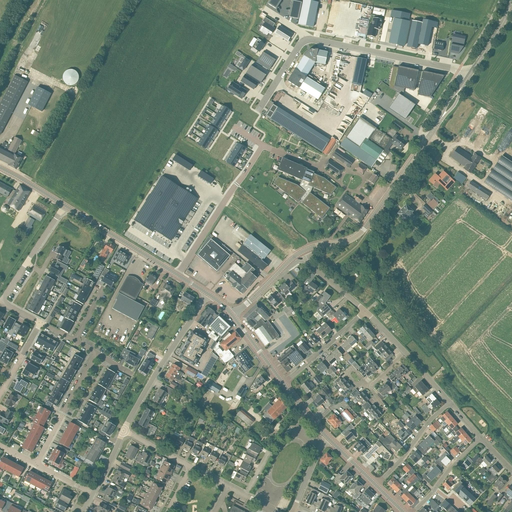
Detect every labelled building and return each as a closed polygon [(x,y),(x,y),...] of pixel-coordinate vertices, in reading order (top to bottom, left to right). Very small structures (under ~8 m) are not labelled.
[(276,9),(281,0),(292,0),(289,17),(298,19),(302,0),(269,0),(268,4),(276,9)] [(303,0),(298,24),(313,27),(318,3),(304,0),(303,0)] [(332,0),(327,30),(340,33),(345,8),(344,7),(345,1),(341,0),(332,0)] [(394,11),(392,17),(408,20),(409,14),(394,11)] [(266,23),(261,31),(267,34),(268,32),(271,34),(274,29),(272,28),(275,24),(265,17),(262,21),(266,23)] [(381,23),(382,19),(373,18),(372,25),(369,25),(367,35),(375,37),(377,29),(379,30),(380,26),(381,26),(381,23)] [(394,19),(389,43),(404,46),(409,22),(394,19)] [(423,23),(413,21),(407,47),(417,49),(418,45),(428,47),(432,28),(434,28),(435,22),(423,20),(423,23)] [(279,26),(275,33),(288,41),(292,34),(279,26)] [(450,48),(452,49),(451,52),(458,54),(463,47),(465,37),(456,35),(455,41),(452,40),(450,48)] [(257,39),(250,50),(256,54),(258,51),(260,52),(265,44),(263,44),(264,43),(257,39)] [(435,41),(434,49),(442,51),(444,43),(435,41)] [(316,50),(315,49),(314,49),(313,50),(312,50),(310,50),(309,50),(308,51),(307,51),(307,52),(306,53),(305,54),(304,54),(303,55),(303,56),(314,63),(314,62),(325,64),(327,52),(317,50),(316,50)] [(257,62),(269,70),(276,60),(263,52),(257,62)] [(241,56),(235,66),(242,70),(248,61),(241,56)] [(314,63),(303,56),(294,70),(305,76),(314,63)] [(367,60),(357,58),(352,84),(361,86),(367,60)] [(251,66),(246,74),(261,83),(266,75),(251,66)] [(389,83),(389,87),(402,96),(404,88),(414,90),(418,70),(398,66),(395,84),(389,83)] [(64,74),(63,75),(63,76),(63,77),(63,79),(63,80),(64,82),(65,83),(66,84),(68,85),(70,86),(72,86),(74,85),(75,84),(77,83),(78,81),(79,79),(79,77),(78,75),(78,74),(77,72),(75,71),(73,70),(72,69),(70,69),(68,70),(67,70),(65,71),(64,72),(64,74)] [(309,79),(305,76),(294,70),(287,81),(299,89),(299,88),(302,90),(317,100),(325,89),(309,79)] [(422,71),(417,95),(430,98),(442,79),(440,75),(422,71)] [(0,134),(28,82),(15,75),(0,103),(0,134)] [(245,75),(241,82),(253,90),(258,83),(245,75)] [(233,83),(228,91),(241,100),(247,91),(233,83)] [(42,112),(51,94),(38,87),(28,105),(42,112)] [(398,94),(388,109),(405,120),(414,105),(398,94)] [(312,115),(314,111),(302,103),(298,109),(301,111),(302,109),(312,115)] [(222,105),(219,110),(227,115),(230,110),(222,105)] [(271,106),(264,118),(269,121),(277,109),(271,106)] [(270,119),(288,130),(296,119),(278,108),(270,119)] [(219,110),(216,114),(224,119),(227,115),(219,110)] [(216,114),(213,119),(221,124),(224,119),(216,114)] [(345,138),(340,146),(371,168),(374,164),(378,167),(387,154),(389,152),(388,150),(391,146),(381,140),(385,135),(376,128),(360,117),(345,138)] [(213,119),(210,123),(218,129),(221,124),(213,119)] [(296,119),(288,130),(322,152),(329,140),(296,119)] [(401,131),(404,127),(395,120),(392,124),(401,131)] [(209,125),(206,130),(214,135),(217,130),(209,125)] [(206,130),(203,134),(211,140),(214,135),(206,130)] [(203,134),(200,139),(209,144),(211,140),(203,134)] [(385,135),(381,140),(391,146),(392,144),(393,143),(395,144),(394,145),(401,150),(401,149),(406,142),(398,136),(395,134),(391,139),(385,135)] [(0,147),(0,160),(9,165),(16,169),(22,158),(14,154),(15,154),(22,141),(14,137),(10,145),(6,143),(3,149),(0,148),(0,147)] [(200,139),(197,144),(206,149),(209,144),(200,139)] [(237,143),(234,148),(242,153),(245,148),(237,143)] [(463,169),(470,173),(480,158),(474,154),(472,157),(458,147),(451,157),(465,167),(463,169)] [(234,148),(231,152),(240,157),(242,153),(234,148)] [(337,148),(332,155),(350,167),(354,160),(337,148)] [(231,152),(229,157),(237,162),(240,157),(231,152)] [(172,160),(177,163),(181,158),(175,155),(172,160)] [(511,162),(502,156),(484,183),(511,202),(511,162)] [(229,157),(226,162),(234,167),(237,162),(229,157)] [(283,158),(281,162),(279,166),(281,167),(279,170),(281,171),(302,180),(299,186),(297,185),(278,177),(273,183),(298,202),(301,198),(302,199),(304,201),(302,203),(318,215),(321,217),(325,211),(327,213),(330,208),(310,193),(313,187),(329,194),(332,191),(333,192),(337,188),(325,178),(314,173),(314,172),(307,169),(307,168),(283,158)] [(325,166),(339,175),(343,169),(329,159),(325,166)] [(358,163),(355,169),(362,174),(366,169),(358,163)] [(197,176),(210,184),(214,179),(201,171),(197,176)] [(440,184),(446,190),(454,182),(443,171),(438,177),(435,174),(429,181),(437,188),(440,184)] [(452,179),(462,184),(465,177),(456,172),(452,179)] [(369,181),(374,184),(378,178),(374,175),(369,181)] [(162,176),(134,220),(151,231),(152,229),(169,240),(196,197),(162,176)] [(491,193),(471,180),(467,187),(486,199),(491,193)] [(0,181),(0,193),(7,197),(12,189),(0,181)] [(30,191),(20,184),(7,204),(18,211),(30,191)] [(360,223),(368,210),(362,206),(361,206),(345,194),(337,205),(348,213),(348,212),(351,214),(350,215),(353,218),(360,223)] [(426,203),(432,208),(437,203),(431,197),(426,203)] [(494,200),(487,209),(501,218),(507,209),(494,200)] [(425,204),(421,208),(429,215),(433,212),(425,204)] [(34,205),(28,215),(40,223),(46,213),(34,205)] [(404,220),(406,219),(410,224),(416,217),(411,213),(413,212),(406,205),(398,214),(404,220)] [(333,211),(340,216),(342,213),(336,207),(333,211)] [(29,218),(20,233),(27,237),(33,227),(32,227),(35,221),(29,218)] [(201,259),(201,258),(209,264),(208,265),(212,269),(213,268),(217,271),(226,260),(227,260),(230,256),(208,237),(210,234),(196,255),(201,259)] [(269,253),(270,251),(251,235),(249,237),(246,241),(239,249),(238,251),(254,264),(256,265),(263,271),(267,265),(265,263),(261,261),(262,260),(263,258),(264,259),(266,257),(269,253)] [(108,243),(104,249),(99,257),(104,260),(109,252),(111,253),(115,247),(108,243)] [(55,252),(60,255),(58,259),(57,259),(63,262),(67,264),(70,260),(64,257),(68,250),(59,245),(58,245),(59,246),(55,252)] [(119,250),(113,260),(124,266),(130,256),(119,250)] [(58,277),(59,276),(60,274),(59,273),(62,268),(64,270),(66,271),(68,267),(58,261),(56,265),(53,263),(48,271),(53,274),(58,277)] [(235,275),(241,268),(234,263),(223,276),(226,278),(225,279),(232,285),(231,286),(234,289),(235,288),(241,281),(235,275)] [(241,268),(235,275),(241,281),(235,288),(242,294),(256,278),(251,274),(254,270),(252,267),(246,263),(241,268)] [(95,282),(104,267),(100,264),(91,279),(95,282)] [(105,268),(101,275),(104,277),(102,281),(112,287),(116,280),(107,275),(109,271),(105,268)] [(154,275),(153,276),(151,274),(148,279),(146,278),(144,281),(152,286),(157,278),(156,277),(156,276),(154,275)] [(46,276),(44,281),(54,286),(53,286),(56,281),(46,276)] [(130,277),(127,277),(116,299),(117,300),(112,309),(136,321),(144,307),(134,301),(142,285),(140,284),(139,282),(137,280),(135,279),(133,278),(130,277)] [(85,278),(82,283),(92,288),(95,283),(85,278)] [(44,281),(41,286),(52,291),(54,286),(44,281)] [(279,288),(286,296),(296,287),(291,281),(287,285),(285,283),(279,288)] [(312,293),(317,286),(311,282),(307,287),(305,286),(302,289),(306,292),(308,290),(312,293)] [(92,288),(82,283),(82,284),(84,285),(81,290),(80,289),(89,294),(92,288)] [(174,291),(169,288),(170,287),(166,284),(161,292),(163,293),(160,299),(165,302),(167,303),(170,298),(174,291)] [(41,286),(39,290),(48,295),(50,291),(51,291),(52,291),(41,286)] [(80,289),(77,294),(86,299),(89,294),(80,289)] [(39,290),(36,295),(44,300),(47,295),(48,296),(48,295),(39,290)] [(326,314),(331,310),(325,303),(330,296),(324,292),(322,295),(321,294),(316,301),(319,303),(317,312),(319,315),(316,318),(319,321),(322,318),(326,314)] [(177,298),(172,306),(173,306),(180,310),(182,307),(184,308),(185,306),(187,307),(188,304),(190,305),(194,298),(185,293),(181,300),(177,298)] [(86,299),(77,294),(78,295),(76,300),(83,305),(86,299)] [(281,302),(282,303),(285,300),(280,294),(277,297),(273,294),(268,299),(275,307),(281,302)] [(36,295),(33,300),(43,305),(42,304),(44,300),(36,295)] [(33,300),(31,305),(42,310),(41,310),(43,305),(33,300)] [(158,301),(156,300),(150,309),(153,311),(158,301)] [(74,302),(71,307),(78,311),(81,306),(74,302)] [(252,327),(255,330),(254,331),(265,346),(275,338),(276,340),(280,338),(278,336),(279,335),(268,321),(265,323),(261,319),(262,318),(265,320),(270,315),(258,302),(243,316),(243,317),(244,318),(247,322),(252,327)] [(31,305),(28,310),(39,315),(42,310),(31,305)] [(283,309),(288,316),(292,313),(294,311),(288,305),(283,309)] [(69,306),(66,311),(76,316),(78,311),(71,307),(69,306)] [(206,310),(202,316),(208,321),(211,317),(214,320),(217,316),(214,313),(214,312),(209,308),(206,311),(206,310)] [(336,313),(331,310),(326,314),(331,321),(335,317),(339,322),(342,319),(344,321),(349,316),(345,311),(342,313),(340,310),(336,313)] [(66,311),(63,316),(73,321),(76,316),(66,311)] [(206,328),(203,332),(216,342),(216,341),(220,337),(221,338),(222,338),(231,328),(224,321),(220,317),(218,315),(217,316),(214,320),(209,325),(208,326),(206,328)] [(64,317),(61,322),(71,327),(74,322),(73,321),(63,316),(63,317),(64,317)] [(208,321),(202,316),(197,322),(204,327),(208,321)] [(12,337),(16,329),(13,327),(16,321),(10,318),(4,328),(8,330),(7,334),(12,337)] [(330,325),(327,320),(324,322),(325,324),(321,328),(327,334),(331,330),(328,327),(330,325)] [(71,327),(61,322),(58,328),(68,333),(71,327)] [(16,329),(12,337),(16,339),(18,335),(24,338),(29,328),(27,328),(28,327),(25,325),(24,326),(23,325),(19,331),(16,329)] [(153,325),(146,337),(151,340),(158,327),(153,325)] [(364,335),(370,330),(365,325),(362,327),(361,326),(359,327),(360,329),(354,335),(357,339),(358,340),(361,338),(364,335)] [(315,330),(313,332),(317,337),(319,335),(322,338),(327,334),(321,328),(316,331),(315,330)] [(375,336),(370,330),(364,335),(369,341),(375,336)] [(197,355),(200,357),(200,356),(203,350),(199,348),(201,346),(203,347),(207,340),(202,337),(203,337),(198,334),(197,334),(192,331),(189,338),(188,337),(185,344),(182,350),(183,351),(179,357),(184,360),(189,363),(194,365),(198,359),(195,357),(196,354),(197,355)] [(219,346),(217,344),(215,346),(213,349),(216,352),(225,363),(234,356),(228,349),(241,339),(238,335),(235,331),(230,335),(229,333),(228,332),(222,339),(224,340),(219,344),(220,345),(219,346)] [(314,339),(317,337),(313,332),(310,334),(312,336),(307,340),(309,342),(308,344),(311,347),(313,346),(317,342),(314,339)] [(41,346),(46,336),(40,333),(35,343),(41,346)] [(41,346),(47,349),(52,340),(46,336),(41,346)] [(358,340),(357,339),(355,341),(352,337),(351,337),(351,336),(350,336),(349,336),(349,337),(348,337),(348,338),(348,339),(349,339),(346,341),(351,347),(356,342),(358,344),(357,344),(362,349),(364,347),(361,343),(358,340)] [(304,354),(309,350),(306,346),(308,345),(303,339),(301,341),(303,343),(298,347),(304,354)] [(52,340),(47,349),(53,352),(58,343),(52,340)] [(365,348),(367,350),(372,346),(374,344),(371,340),(364,346),(364,347),(365,348)] [(346,351),(351,347),(346,341),(341,346),(346,351)] [(379,356),(381,354),(388,348),(385,344),(384,344),(382,341),(374,347),(377,351),(376,352),(379,356)] [(12,353),(7,350),(8,347),(0,342),(0,344),(6,348),(3,353),(0,358),(0,361),(6,364),(12,353)] [(287,350),(282,354),(282,355),(277,359),(281,364),(283,363),(289,371),(295,366),(296,366),(304,360),(299,355),(301,354),(293,345),(289,348),(286,350),(287,350)] [(70,358),(80,364),(82,359),(83,359),(78,356),(78,355),(80,352),(73,348),(70,352),(72,354),(70,358)] [(381,354),(385,358),(384,359),(386,361),(393,355),(391,353),(392,353),(388,348),(381,354)] [(124,362),(130,365),(135,367),(139,360),(128,354),(129,351),(124,349),(120,356),(126,359),(124,362)] [(146,359),(141,368),(148,372),(150,369),(152,367),(151,367),(153,363),(151,362),(152,359),(153,359),(155,355),(148,350),(146,355),(149,357),(147,359),(146,359)] [(337,350),(331,354),(336,360),(341,355),(337,350)] [(31,357),(30,359),(40,364),(44,357),(34,352),(33,354),(32,353),(30,357),(31,357)] [(243,365),(241,367),(245,373),(253,367),(250,363),(251,362),(244,352),(238,356),(241,360),(240,361),(243,365)] [(345,355),(352,362),(352,363),(354,362),(351,358),(352,357),(347,353),(345,355)] [(331,354),(326,359),(331,364),(334,362),(336,364),(338,362),(336,360),(331,354)] [(345,355),(342,357),(347,362),(349,365),(352,362),(345,355)] [(80,364),(70,358),(67,363),(78,369),(78,368),(77,368),(78,367),(80,364)] [(366,367),(367,367),(372,374),(379,368),(370,358),(367,361),(367,362),(364,365),(366,367)] [(325,369),(329,375),(330,374),(333,378),(337,375),(334,373),(330,368),(330,367),(328,369),(322,362),(316,367),(321,372),(325,369)] [(64,367),(75,373),(78,369),(67,363),(64,367)] [(25,368),(22,374),(31,379),(33,374),(34,375),(35,373),(36,373),(39,368),(31,364),(30,365),(28,364),(25,368)] [(176,374),(181,377),(183,374),(179,371),(180,369),(173,364),(171,367),(170,367),(169,369),(170,370),(169,370),(176,374)] [(396,370),(402,376),(404,374),(405,375),(409,372),(403,364),(400,366),(396,370)] [(197,372),(187,366),(184,372),(194,378),(197,372)] [(64,367),(62,372),(72,378),(75,373),(75,374),(75,373),(64,367)] [(366,375),(368,377),(372,374),(367,367),(366,367),(363,370),(362,370),(360,368),(358,370),(364,377),(366,375)] [(117,374),(107,369),(104,374),(112,378),(114,380),(117,374)] [(179,381),(181,377),(176,374),(169,370),(166,376),(173,380),(174,378),(179,381)] [(396,370),(392,374),(398,380),(402,376),(396,370)] [(70,382),(72,378),(62,372),(59,377),(61,378),(70,383),(69,383),(70,382)] [(112,378),(104,374),(101,379),(109,383),(112,378)] [(392,382),(390,383),(394,389),(397,387),(394,383),(398,380),(392,374),(388,377),(392,382)] [(318,384),(322,382),(316,375),(313,378),(318,384)] [(259,387),(265,382),(261,377),(255,382),(257,384),(253,387),(256,389),(259,387)] [(69,383),(70,383),(61,378),(60,379),(58,383),(66,387),(69,383)] [(337,390),(340,388),(347,382),(344,378),(341,380),(339,378),(334,382),(336,385),(334,386),(337,390)] [(17,381),(15,385),(15,386),(13,389),(19,392),(23,395),(27,388),(28,389),(31,384),(22,379),(20,383),(17,381)] [(101,379),(99,385),(106,389),(109,383),(101,379)] [(209,380),(205,386),(217,394),(221,388),(209,380)] [(175,389),(178,385),(172,381),(169,386),(175,389)] [(309,384),(306,381),(301,386),(307,393),(315,387),(311,382),(309,384)] [(412,389),(416,393),(418,391),(424,386),(421,381),(414,386),(412,389)] [(351,386),(347,382),(340,388),(343,390),(340,393),(344,397),(351,391),(348,388),(351,386)] [(56,387),(64,392),(64,391),(66,387),(58,383),(56,387)] [(385,383),(381,387),(387,393),(391,390),(392,391),(394,389),(390,383),(387,386),(385,383)] [(107,389),(106,389),(99,385),(98,384),(95,389),(104,394),(107,389)] [(53,392),(61,397),(64,392),(56,387),(54,386),(51,391),(53,392)] [(161,405),(167,394),(171,396),(174,390),(166,386),(163,391),(159,389),(152,400),(161,405)] [(424,386),(418,391),(422,396),(428,390),(424,386)] [(241,387),(236,395),(242,398),(247,391),(241,387)] [(383,397),(387,393),(381,387),(377,390),(379,393),(377,395),(381,400),(384,398),(383,397)] [(104,395),(104,394),(95,389),(92,395),(101,400),(104,395)] [(324,401),(329,397),(322,389),(317,392),(319,395),(316,397),(317,398),(314,401),(318,407),(325,401),(324,401)] [(358,391),(356,389),(351,393),(353,395),(355,398),(355,397),(359,401),(366,395),(362,391),(360,393),(358,391)] [(52,395),(50,397),(58,401),(61,397),(53,392),(52,395)] [(10,394),(5,404),(11,407),(13,403),(14,404),(16,401),(15,400),(16,398),(20,400),(22,397),(15,393),(13,396),(10,394)] [(436,399),(431,394),(426,399),(430,404),(436,399)] [(101,400),(92,395),(89,400),(98,406),(101,400)] [(369,399),(366,395),(359,401),(363,405),(362,406),(364,408),(369,404),(367,401),(369,399)] [(58,401),(50,397),(48,401),(47,401),(45,405),(50,407),(52,404),(56,406),(57,405),(58,401)] [(272,407),(269,404),(264,409),(267,412),(263,416),(270,424),(288,405),(281,397),(281,398),(280,397),(278,399),(279,400),(272,407)] [(440,404),(436,399),(430,404),(427,406),(429,409),(432,406),(434,408),(440,404)] [(97,408),(87,403),(84,409),(93,414),(97,408)] [(370,414),(377,408),(373,404),(371,406),(369,404),(364,408),(366,411),(364,412),(368,416),(370,414)] [(431,410),(429,409),(427,406),(425,404),(421,407),(427,414),(431,410)] [(39,410),(38,410),(36,414),(37,415),(49,421),(50,419),(48,418),(51,412),(41,407),(39,410)] [(338,425),(341,422),(345,419),(349,423),(355,418),(356,420),(359,417),(351,408),(350,407),(347,409),(340,415),(340,414),(338,416),(336,414),(335,415),(334,414),(328,420),(335,428),(336,427),(337,428),(339,426),(338,425)] [(380,412),(377,408),(370,414),(368,416),(372,420),(373,419),(375,421),(382,415),(380,413),(380,412)] [(7,424),(13,413),(7,409),(5,414),(1,412),(0,414),(0,420),(3,422),(7,424)] [(81,414),(90,420),(93,414),(84,409),(81,414)] [(147,409),(138,424),(145,428),(154,412),(147,409)] [(249,426),(254,420),(241,409),(236,415),(249,426)] [(447,412),(439,419),(442,423),(445,421),(450,416),(447,412)] [(42,428),(43,427),(45,422),(48,423),(49,421),(37,415),(36,414),(33,419),(34,419),(33,423),(42,428)] [(90,420),(81,414),(78,420),(87,426),(90,420)] [(415,415),(410,420),(416,427),(421,422),(415,415)] [(443,430),(446,428),(454,420),(450,416),(445,421),(447,424),(442,428),(443,430)] [(108,418),(103,426),(112,431),(115,426),(112,424),(113,421),(108,418)] [(396,418),(394,420),(390,423),(392,425),(396,422),(397,423),(402,429),(405,426),(399,421),(396,418)] [(412,431),(416,427),(410,420),(405,424),(412,431)] [(454,420),(446,428),(448,431),(445,434),(447,437),(453,431),(451,429),(457,424),(454,420)] [(429,428),(433,432),(433,431),(433,432),(439,427),(437,425),(438,423),(436,421),(435,423),(429,428)] [(65,432),(62,437),(72,442),(76,433),(77,434),(79,430),(78,430),(79,427),(70,422),(69,425),(67,425),(66,427),(64,431),(65,432)] [(40,437),(43,431),(45,432),(47,429),(44,428),(45,428),(43,427),(42,428),(33,423),(31,428),(32,428),(30,432),(40,437)] [(147,434),(153,437),(154,434),(157,428),(152,425),(147,434)] [(103,426),(99,433),(104,436),(105,434),(109,436),(112,431),(103,426)] [(344,438),(348,442),(354,436),(351,432),(350,432),(349,431),(352,429),(349,426),(347,427),(341,433),(344,436),(344,435),(346,437),(344,438)] [(453,441),(464,432),(461,428),(455,433),(453,435),(455,437),(450,442),(451,443),(453,441)] [(402,433),(402,432),(400,430),(397,434),(400,437),(399,437),(403,442),(409,436),(405,431),(403,433),(402,433)] [(28,435),(27,435),(25,439),(26,440),(38,446),(39,444),(37,442),(40,437),(30,432),(28,435)] [(468,436),(464,432),(453,441),(455,443),(459,438),(462,441),(468,436)] [(182,437),(179,436),(174,445),(180,448),(184,440),(186,442),(187,442),(188,440),(187,440),(189,437),(184,434),(182,437)] [(384,439),(381,436),(378,439),(389,450),(392,448),(395,452),(401,446),(397,442),(389,434),(386,437),(384,439)] [(428,436),(424,440),(429,446),(432,442),(436,446),(439,443),(435,438),(434,437),(431,434),(429,436),(428,436)] [(471,440),(468,436),(462,441),(463,443),(457,448),(456,446),(450,451),(454,456),(460,451),(459,450),(465,445),(471,440)] [(68,448),(72,442),(62,437),(59,443),(68,448)] [(186,442),(183,449),(188,452),(192,445),(194,446),(195,446),(196,444),(197,441),(192,438),(189,437),(187,440),(188,440),(187,442),(186,442)] [(91,449),(100,454),(106,444),(97,438),(92,446),(90,445),(88,447),(91,449)] [(22,448),(31,453),(34,447),(37,448),(38,446),(26,440),(25,439),(22,444),(23,445),(22,448)] [(359,451),(359,452),(362,450),(361,449),(364,447),(367,450),(371,445),(366,440),(362,444),(359,442),(354,447),(354,448),(353,449),(355,451),(356,450),(358,452),(359,451)] [(424,455),(426,452),(431,447),(429,446),(424,440),(419,445),(421,447),(418,449),(424,455)] [(378,441),(375,443),(379,447),(375,451),(375,452),(378,455),(380,454),(383,456),(382,458),(388,461),(392,455),(378,441)] [(202,443),(200,442),(198,446),(196,444),(195,446),(194,446),(191,453),(196,456),(199,451),(200,449),(203,450),(203,451),(205,446),(206,445),(207,443),(203,442),(202,443)] [(249,453),(256,456),(260,450),(261,447),(252,443),(252,444),(249,442),(246,448),(247,448),(246,451),(249,453)] [(205,446),(203,451),(203,450),(202,452),(200,455),(206,458),(210,451),(212,452),(215,447),(217,444),(215,443),(213,446),(210,444),(207,443),(205,446)] [(375,451),(379,447),(375,443),(362,456),(370,464),(376,458),(378,457),(379,456),(378,455),(375,452),(375,451)] [(130,445),(128,449),(129,449),(125,456),(132,460),(137,449),(138,449),(130,445)] [(58,450),(55,449),(52,454),(62,460),(62,459),(65,454),(67,455),(69,451),(60,446),(58,450)] [(223,451),(218,449),(215,447),(212,452),(208,459),(214,462),(218,455),(220,457),(221,457),(222,455),(223,451)] [(95,464),(100,454),(91,449),(85,458),(95,464)] [(249,453),(246,451),(245,454),(246,454),(243,461),(250,464),(251,461),(253,463),(256,456),(249,453)] [(147,464),(149,464),(151,461),(149,460),(151,456),(144,452),(142,455),(140,454),(136,461),(142,464),(146,466),(147,464)] [(418,460),(421,458),(418,456),(419,456),(415,452),(410,457),(416,463),(418,460)] [(435,459),(436,460),(442,466),(444,464),(445,466),(450,461),(448,459),(450,457),(444,452),(442,455),(438,459),(436,457),(435,459)] [(222,455),(221,457),(220,457),(217,464),(222,467),(226,459),(229,461),(229,460),(232,456),(226,453),(224,457),(222,455)] [(320,465),(324,468),(329,463),(328,462),(331,458),(326,453),(320,460),(322,462),(320,465)] [(64,461),(62,459),(62,460),(52,454),(49,460),(53,462),(52,464),(60,468),(64,461)] [(470,465),(473,462),(473,463),(479,457),(477,455),(471,460),(468,457),(464,460),(465,461),(462,465),(466,469),(470,465)] [(480,458),(474,463),(478,467),(484,461),(487,465),(491,461),(486,456),(482,459),(480,458)] [(9,460),(3,457),(0,462),(0,467),(13,474),(18,465),(13,462),(14,461),(9,459),(9,460)] [(235,469),(237,469),(247,474),(252,465),(250,464),(243,461),(240,459),(237,465),(235,469)] [(160,470),(170,475),(173,470),(172,469),(174,466),(170,464),(171,463),(166,460),(165,462),(164,461),(162,464),(164,465),(162,467),(161,467),(160,470)] [(436,460),(434,463),(440,469),(442,466),(436,460)] [(131,468),(122,463),(119,467),(123,469),(129,472),(131,468)] [(406,473),(411,468),(407,464),(402,469),(406,473)] [(431,471),(436,476),(437,477),(440,474),(439,473),(440,472),(435,466),(433,464),(431,466),(433,469),(431,471)] [(19,477),(24,468),(18,465),(13,474),(19,477)] [(488,468),(486,470),(490,475),(487,479),(491,483),(497,477),(495,475),(499,471),(494,465),(489,469),(488,468)] [(115,476),(126,482),(131,473),(129,472),(123,469),(121,473),(118,471),(115,476)] [(247,474),(237,469),(235,472),(234,471),(231,477),(240,482),(242,480),(244,481),(247,474)] [(167,480),(170,475),(160,470),(158,473),(159,473),(157,479),(165,483),(167,480)] [(24,483),(25,481),(30,484),(35,474),(30,471),(27,476),(24,475),(21,481),(24,483)] [(344,484),(346,482),(347,483),(350,480),(349,479),(352,476),(351,475),(351,474),(350,474),(350,473),(349,473),(349,472),(348,472),(347,472),(346,471),(343,475),(342,475),(341,476),(338,473),(337,476),(334,480),(339,484),(342,482),(344,484)] [(431,471),(426,475),(424,474),(422,477),(428,483),(431,481),(436,476),(431,471)] [(460,481),(463,478),(461,477),(456,471),(453,474),(459,479),(460,481)] [(41,477),(35,474),(30,484),(36,487),(41,477)] [(410,483),(416,477),(413,474),(407,480),(406,481),(409,484),(410,483)] [(387,483),(392,488),(397,482),(400,479),(395,475),(387,483)] [(404,475),(400,479),(397,482),(392,488),(397,493),(402,487),(400,485),(402,483),(401,482),(406,477),(404,475)] [(114,487),(118,489),(122,491),(126,482),(115,476),(112,481),(116,483),(114,487)] [(453,484),(451,482),(453,479),(451,476),(442,484),(448,490),(453,484)] [(36,487),(41,490),(47,480),(41,477),(36,487)] [(406,502),(411,496),(416,491),(412,486),(418,479),(416,477),(402,492),(404,494),(401,497),(406,502)] [(500,490),(507,482),(500,477),(493,485),(500,490)] [(52,483),(47,480),(41,490),(47,493),(46,494),(49,496),(52,489),(50,488),(52,483)] [(322,481),(318,489),(326,494),(331,485),(322,481)] [(357,481),(354,484),(353,483),(351,486),(351,487),(349,489),(352,492),(350,495),(356,499),(361,494),(358,491),(359,490),(358,489),(362,486),(361,485),(361,484),(361,483),(360,483),(360,482),(359,482),(358,482),(357,482),(357,481)] [(153,483),(150,488),(161,494),(162,491),(161,490),(162,487),(153,483)] [(458,487),(454,492),(458,496),(458,495),(465,488),(461,484),(458,487)] [(60,500),(66,503),(68,504),(72,497),(69,496),(71,493),(63,488),(59,495),(62,496),(60,500)] [(122,491),(118,489),(117,492),(109,488),(105,495),(106,496),(104,498),(105,499),(108,501),(110,501),(111,498),(112,499),(114,495),(120,498),(123,492),(122,491)] [(150,488),(147,494),(156,499),(158,496),(159,497),(161,494),(150,488)] [(319,508),(322,502),(323,499),(322,498),(320,501),(318,500),(317,503),(313,501),(316,495),(317,496),(320,492),(313,488),(311,492),(310,492),(309,496),(307,496),(306,497),(306,498),(306,499),(307,500),(306,503),(311,506),(312,503),(313,504),(314,505),(315,506),(315,507),(319,508)] [(465,488),(458,495),(462,499),(468,492),(465,488)] [(367,505),(371,501),(369,500),(374,495),(367,489),(360,497),(364,500),(361,503),(365,507),(367,505)] [(411,496),(406,502),(411,506),(416,501),(413,497),(414,495),(417,498),(421,495),(419,494),(416,491),(411,496)] [(468,492),(462,499),(466,502),(472,495),(468,492)] [(147,494),(144,500),(155,505),(156,502),(155,502),(156,499),(147,494)] [(493,494),(486,503),(490,506),(497,497),(493,494)] [(498,503),(504,496),(500,494),(495,500),(498,503)] [(333,511),(335,508),(336,506),(334,505),(333,508),(331,507),(330,509),(326,508),(329,501),(330,502),(333,499),(333,498),(326,495),(324,499),(323,499),(322,502),(319,508),(318,510),(323,511),(325,510),(326,510),(327,511),(333,511)] [(472,495),(466,502),(469,506),(477,498),(473,495),(472,495)] [(3,507),(6,508),(9,502),(1,498),(0,499),(0,509),(1,510),(3,507)] [(66,503),(60,500),(57,504),(55,503),(53,507),(62,511),(63,511),(67,506),(65,505),(66,503)] [(153,508),(155,505),(144,500),(141,505),(150,510),(152,507),(153,508)] [(433,506),(436,509),(438,506),(432,500),(428,504),(432,508),(433,506)] [(438,511),(439,511),(443,508),(446,511),(451,506),(444,500),(438,506),(436,509),(435,509),(438,511)] [(339,511),(342,508),(343,508),(346,505),(339,501),(337,505),(336,505),(336,506),(335,508),(333,511),(339,511)] [(14,511),(16,508),(17,506),(9,502),(6,508),(9,510),(7,511),(14,511)] [(100,511),(99,511),(107,511),(110,508),(101,503),(98,510),(100,511)] [(119,503),(116,508),(124,511),(127,507),(119,503)]
